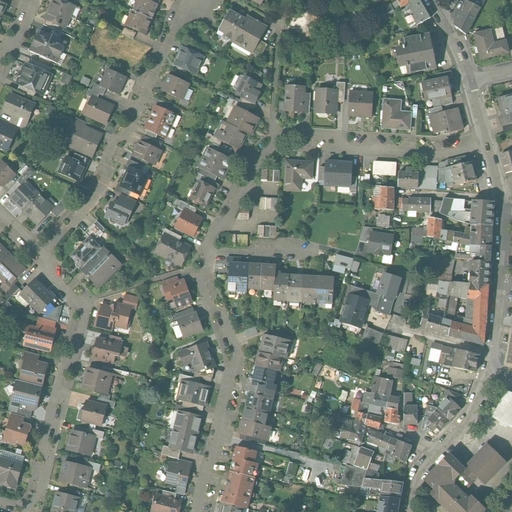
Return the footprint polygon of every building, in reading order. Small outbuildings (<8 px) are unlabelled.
[(61,0),(51,0),(49,7),(69,16),(73,5),(65,2),(61,0)] [(148,0),(136,0),(132,10),(151,18),(151,19),(158,4),(148,0)] [(419,0),(414,0),(410,2),(413,8),(411,9),(415,14),(411,16),(416,25),(429,18),(419,0)] [(447,0),(445,3),(452,9),(458,0),(447,0)] [(480,8),(467,1),(462,10),(475,17),(480,8)] [(398,2),(391,6),(393,11),(401,7),(398,2)] [(390,4),(384,7),(388,14),(393,11),(391,6),(390,4)] [(69,16),(49,7),(44,18),(45,18),(63,26),(64,27),(69,16)] [(384,7),(378,11),(381,17),(388,14),(384,7)] [(132,10),(129,9),(126,16),(127,19),(124,25),(139,31),(139,32),(144,35),(146,34),(147,31),(146,29),(147,27),(148,26),(151,20),(151,18),(132,10)] [(245,19),(229,10),(217,33),(232,42),(232,41),(245,19)] [(475,17),(462,10),(458,18),(471,25),(475,17)] [(265,28),(246,17),(245,19),(232,41),(252,52),(265,28)] [(63,26),(45,18),(42,24),(51,28),(60,32),(63,26)] [(471,25),(458,18),(454,26),(466,35),(471,25)] [(135,32),(124,27),(121,33),(133,39),(135,32)] [(48,33),(38,28),(33,39),(61,51),(65,41),(48,33)] [(60,32),(51,28),(48,33),(59,38),(61,32),(60,32)] [(502,28),(473,35),(480,61),(508,53),(502,28)] [(429,35),(401,40),(403,48),(395,50),(398,67),(406,65),(408,73),(435,68),(433,53),(432,54),(431,49),(432,49),(429,35)] [(61,51),(33,39),(28,50),(39,54),(50,59),(56,62),(61,51)] [(203,57),(181,47),(174,64),(196,74),(203,57)] [(50,59),(39,54),(36,60),(47,65),(50,59)] [(36,60),(30,57),(27,64),(47,73),(49,77),(53,68),(36,60)] [(27,64),(25,62),(16,82),(18,83),(20,84),(21,85),(28,89),(30,88),(35,91),(38,92),(43,83),(47,81),(49,77),(47,73),(27,64)] [(126,77),(107,69),(99,86),(105,89),(118,95),(126,77)] [(451,71),(438,74),(439,80),(447,78),(447,79),(452,78),(451,71)] [(71,76),(64,72),(61,80),(68,83),(71,76)] [(188,85),(168,76),(162,90),(182,99),(188,85)] [(261,85),(244,77),(235,94),(242,98),(252,103),(261,85)] [(439,80),(422,84),(425,101),(435,99),(435,100),(440,99),(451,97),(447,79),(447,78),(439,80)] [(21,85),(20,84),(18,83),(16,89),(32,97),(35,91),(30,88),(28,89),(21,85)] [(99,86),(94,83),(91,90),(99,94),(103,95),(105,89),(99,86)] [(345,83),(337,83),(336,91),(337,91),(336,95),(344,96),(345,83)] [(296,87),(294,86),(294,87),(286,87),(285,112),(303,113),(304,95),(304,88),(296,87)] [(91,90),(88,89),(86,95),(91,97),(96,99),(99,94),(91,90)] [(336,91),(317,90),(315,113),(316,114),(317,110),(334,111),(334,115),(335,115),(336,95),(337,91),(336,91)] [(372,94),(350,93),(349,116),(371,117),(372,94)] [(33,104),(9,94),(2,110),(12,114),(26,120),(33,104)] [(511,103),(510,95),(498,98),(502,112),(503,112),(504,116),(499,117),(501,126),(511,123),(511,103)] [(96,99),(91,97),(84,114),(105,124),(113,107),(96,99)] [(451,97),(440,99),(441,106),(453,103),(451,97)] [(252,103),(242,98),(239,103),(250,109),(253,110),(256,105),(252,103)] [(174,107),(158,100),(155,105),(172,113),(174,107)] [(239,103),(234,101),(231,106),(236,109),(247,115),(250,109),(239,103)] [(396,101),(384,101),(382,128),(410,130),(410,118),(411,113),(410,113),(395,112),(396,101)] [(155,105),(150,117),(171,127),(176,115),(172,113),(155,105)] [(441,106),(429,110),(430,116),(433,115),(443,112),(441,106)] [(443,112),(433,115),(438,133),(445,131),(445,134),(446,133),(447,134),(463,130),(457,108),(443,112)] [(247,115),(236,109),(228,124),(246,134),(248,135),(251,128),(253,128),(258,120),(247,115)] [(26,120),(12,114),(9,121),(17,125),(23,128),(26,120)] [(9,121),(0,118),(0,117),(0,124),(15,131),(17,125),(9,121)] [(171,127),(150,117),(144,129),(146,130),(157,135),(165,139),(171,127)] [(86,123),(76,119),(74,124),(76,125),(83,129),(86,123)] [(228,124),(225,123),(220,133),(218,131),(215,138),(222,141),(238,150),(246,134),(228,124)] [(15,131),(0,124),(0,146),(7,149),(15,131)] [(83,129),(76,125),(68,143),(91,154),(99,136),(83,129)] [(157,135),(146,130),(143,136),(154,140),(157,135)] [(215,138),(207,134),(204,139),(212,143),(219,147),(222,141),(215,138)] [(154,140),(143,136),(141,142),(154,148),(157,142),(154,140)] [(141,142),(139,141),(133,155),(148,162),(150,158),(156,161),(160,151),(154,148),(141,142)] [(219,147),(212,143),(210,149),(223,156),(226,150),(219,147)] [(210,149),(208,148),(203,158),(228,170),(233,161),(223,156),(210,149)] [(511,151),(500,155),(505,174),(511,171),(511,151)] [(87,159),(75,153),(73,159),(73,160),(84,165),(87,159)] [(73,159),(66,156),(63,163),(62,164),(65,165),(61,173),(79,181),(83,172),(81,171),(82,168),(83,168),(84,168),(85,166),(84,165),(73,160),(73,159)] [(228,170),(203,158),(198,167),(214,176),(223,180),(228,170)] [(465,158),(440,164),(438,167),(437,183),(447,181),(448,187),(476,181),(472,162),(465,158)] [(0,159),(0,184),(2,186),(14,174),(0,159)] [(143,166),(130,160),(127,168),(128,168),(129,168),(140,173),(143,166)] [(63,163),(60,161),(56,171),(61,173),(65,165),(62,164),(63,163)] [(313,163),(287,162),(285,191),(298,191),(299,178),(312,179),(313,163)] [(338,163),(326,162),(326,168),(325,182),(325,186),(337,187),(338,163)] [(352,164),(338,163),(337,187),(350,188),(351,178),(352,164)] [(391,164),(373,163),(373,175),(390,176),(391,164)] [(438,167),(419,166),(419,174),(418,189),(436,190),(437,183),(438,167)] [(140,173),(129,168),(128,168),(121,185),(121,186),(130,190),(135,193),(138,187),(142,189),(148,176),(140,173)] [(214,176),(200,169),(198,174),(204,177),(211,181),(214,176)] [(412,169),(406,169),(406,173),(399,173),(398,188),(418,189),(419,174),(412,174),(412,169)] [(25,171),(16,180),(20,185),(25,180),(26,180),(30,176),(25,171)] [(211,181),(204,177),(201,183),(208,186),(207,187),(214,190),(214,191),(216,192),(217,192),(220,186),(219,185),(211,181)] [(20,185),(8,197),(16,205),(19,202),(25,208),(36,197),(28,188),(31,185),(26,180),(25,180),(20,185)] [(201,183),(199,181),(194,191),(195,193),(191,200),(206,207),(214,191),(214,190),(207,187),(208,186),(201,183)] [(130,190),(121,186),(121,185),(119,184),(116,192),(121,194),(127,197),(130,190)] [(393,189),(381,188),(380,197),(380,210),(393,211),(393,189)] [(36,197),(25,208),(30,213),(27,216),(36,225),(50,211),(42,202),(45,200),(39,194),(36,197)] [(127,197),(121,194),(118,200),(133,207),(136,201),(127,197)] [(380,197),(373,196),(372,210),(380,210),(380,197)] [(64,197),(53,208),(50,211),(56,218),(71,203),(64,197)] [(429,199),(408,199),(408,211),(416,211),(416,213),(430,213),(430,199),(429,199)] [(455,200),(443,199),(443,202),(439,214),(456,221),(463,223),(465,213),(449,212),(452,202),(455,203),(455,200)] [(133,207),(118,200),(116,204),(111,202),(110,206),(109,205),(106,206),(104,210),(105,213),(106,213),(105,217),(109,219),(109,220),(110,223),(114,224),(116,223),(117,222),(118,223),(119,220),(125,222),(129,212),(131,212),(133,207)] [(197,210),(181,201),(177,208),(183,211),(183,210),(193,216),(197,210)] [(493,202),(472,201),(470,222),(467,222),(467,224),(470,225),(470,226),(491,227),(493,202)] [(249,208),(242,208),(236,219),(249,220),(249,208)] [(193,216),(183,210),(183,211),(175,227),(194,237),(202,220),(193,216)] [(385,217),(384,219),(378,218),(377,227),(383,228),(387,229),(389,228),(390,217),(385,217)] [(441,220),(429,218),(428,232),(424,232),(423,229),(412,229),(412,237),(428,238),(446,242),(447,232),(440,231),(441,220)] [(96,221),(93,224),(84,232),(89,237),(89,236),(93,240),(102,232),(101,232),(104,229),(96,221)] [(373,229),(363,227),(359,241),(365,243),(367,239),(370,239),(371,234),(372,235),(373,229)] [(465,235),(447,232),(446,242),(449,242),(457,244),(463,245),(470,246),(471,229),(466,228),(465,235)] [(181,237),(165,229),(162,235),(166,237),(166,236),(179,243),(181,237)] [(479,229),(471,229),(470,246),(483,246),(491,246),(491,234),(479,234),(479,229)] [(372,235),(371,234),(370,239),(368,252),(375,253),(375,255),(382,256),(383,254),(390,255),(393,238),(372,235)] [(75,248),(76,250),(69,256),(82,268),(102,249),(93,240),(89,236),(89,237),(83,243),(81,241),(79,241),(77,241),(76,243),(75,244),(74,246),(75,248)] [(179,243),(166,236),(166,237),(157,253),(179,264),(188,248),(179,243)] [(428,238),(412,237),(411,243),(412,243),(425,245),(425,242),(427,242),(428,238)] [(457,244),(449,242),(445,259),(454,260),(455,254),(457,244)] [(0,263),(9,254),(0,245),(0,263)] [(483,246),(470,246),(470,252),(471,252),(470,255),(470,261),(472,261),(490,263),(490,258),(493,259),(493,253),(491,253),(491,247),(483,246)] [(102,249),(82,268),(99,286),(119,266),(102,249)] [(9,254),(0,263),(0,278),(4,283),(0,286),(5,291),(6,292),(14,284),(16,281),(15,280),(25,270),(9,254)] [(454,260),(451,276),(451,283),(470,284),(472,261),(470,261),(470,255),(455,254),(454,260)] [(353,259),(337,255),(334,266),(350,270),(353,259)] [(445,259),(434,257),(433,263),(441,265),(439,274),(440,274),(439,281),(448,283),(451,283),(451,276),(454,260),(445,259)] [(490,263),(472,261),(470,284),(488,285),(490,263)] [(248,265),(230,264),(228,292),(246,293),(246,289),(248,265)] [(262,266),(248,265),(246,289),(260,290),(262,266)] [(276,267),(262,266),(260,290),(274,291),(275,274),(276,267)] [(280,276),(280,274),(275,274),(274,291),(274,300),(288,301),(289,277),(280,276)] [(400,280),(383,274),(377,294),(381,296),(394,300),(400,280)] [(303,278),(289,277),(288,301),(302,302),(303,278)] [(184,281),(178,284),(176,278),(161,283),(167,300),(173,298),(177,308),(192,303),(184,281)] [(317,279),(303,278),(302,302),(316,303),(317,279)] [(26,289),(20,294),(21,295),(30,304),(44,289),(35,279),(26,289)] [(334,280),(317,279),(316,303),(333,304),(334,280)] [(451,283),(448,283),(439,281),(437,293),(440,293),(440,294),(447,296),(447,298),(456,299),(467,300),(470,284),(451,283)] [(14,284),(6,292),(5,291),(2,295),(7,299),(12,294),(18,288),(14,284)] [(470,284),(467,300),(466,319),(485,325),(488,285),(470,284)] [(18,288),(12,294),(17,299),(21,295),(20,294),(26,289),(21,285),(18,288)] [(377,294),(351,286),(348,296),(367,302),(368,304),(376,312),(381,296),(377,294)] [(44,289),(30,304),(39,313),(54,298),(44,289)] [(137,299),(125,296),(122,307),(131,309),(135,310),(137,299)] [(367,302),(348,296),(340,322),(359,328),(360,327),(362,326),(363,323),(361,320),(365,309),(367,307),(368,304),(367,302)] [(456,299),(447,298),(443,321),(452,323),(456,299)] [(117,305),(111,309),(103,307),(98,326),(112,330),(113,325),(126,328),(131,309),(122,307),(117,305)] [(192,309),(175,315),(177,321),(194,314),(192,309)] [(194,314),(177,321),(184,337),(202,331),(196,314),(194,314)] [(56,322),(38,318),(36,324),(43,325),(42,330),(55,334),(56,328),(54,328),(56,322)] [(441,320),(429,318),(426,330),(438,334),(441,320)] [(464,327),(452,323),(448,336),(483,346),(485,325),(466,319),(465,319),(464,327)] [(443,321),(441,320),(438,334),(448,336),(452,323),(443,321)] [(55,334),(42,330),(43,325),(36,324),(35,329),(23,326),(21,333),(26,334),(23,345),(50,352),(55,334)] [(255,327),(244,332),(246,338),(258,334),(255,327)] [(383,335),(371,330),(368,337),(364,335),(362,339),(379,346),(383,335)] [(121,338),(109,335),(108,341),(120,344),(121,338)] [(287,360),(291,342),(264,335),(259,353),(282,359),(287,360)] [(401,339),(388,336),(385,348),(397,352),(401,339)] [(108,341),(96,338),(94,346),(93,346),(91,353),(93,353),(91,358),(98,359),(99,358),(105,360),(104,361),(113,363),(115,355),(119,356),(122,345),(120,344),(108,341)] [(407,341),(401,339),(397,352),(404,354),(407,341)] [(206,344),(180,353),(184,365),(192,362),(196,372),(205,369),(206,371),(213,369),(215,368),(210,355),(211,355),(209,350),(208,350),(206,344)] [(442,346),(432,344),(431,350),(441,352),(442,347),(442,346)] [(452,350),(442,347),(441,352),(440,354),(450,357),(452,350)] [(479,356),(455,350),(454,353),(457,354),(453,369),(475,374),(479,356)] [(38,355),(25,352),(23,360),(25,361),(25,360),(37,362),(38,355)] [(282,359),(259,353),(256,367),(277,372),(279,372),(282,359)] [(37,362),(25,360),(25,361),(20,381),(21,382),(41,387),(47,365),(37,362)] [(123,372),(103,367),(102,373),(111,375),(111,376),(121,378),(123,372)] [(277,372),(256,367),(253,380),(273,385),(277,372)] [(403,371),(392,369),(392,368),(390,368),(390,369),(389,369),(388,377),(402,380),(403,371)] [(102,373),(87,369),(82,388),(92,391),(92,393),(96,393),(97,392),(107,394),(111,376),(111,375),(102,373)] [(205,369),(196,372),(195,372),(194,378),(197,379),(211,383),(214,371),(213,369),(206,371),(205,369)] [(317,377),(305,374),(302,382),(314,385),(317,377)] [(194,378),(180,375),(178,382),(182,383),(183,382),(196,385),(197,379),(194,378)] [(393,382),(375,378),(372,394),(375,395),(390,398),(393,382)] [(273,385),(253,380),(251,387),(274,393),(275,391),(273,387),(273,385)] [(41,387),(21,382),(18,392),(17,391),(14,393),(12,403),(20,405),(27,407),(28,409),(32,410),(34,408),(37,397),(39,396),(41,387)] [(196,385),(183,382),(182,383),(181,390),(184,390),(181,400),(184,401),(204,406),(205,406),(209,388),(196,385)] [(274,393),(251,387),(249,394),(272,400),(274,393)] [(511,394),(506,391),(492,419),(505,425),(511,428),(511,394)] [(461,397),(449,392),(446,395),(449,399),(455,404),(461,397)] [(272,400),(249,394),(246,407),(269,413),(272,400)] [(390,398),(375,395),(373,406),(387,408),(390,398)] [(399,399),(390,398),(387,408),(397,410),(399,399)] [(115,403),(100,399),(98,405),(107,407),(114,409),(115,403)] [(455,404),(449,399),(438,410),(450,422),(461,411),(455,404)] [(204,406),(184,401),(182,407),(192,409),(202,412),(204,406)] [(98,405),(86,402),(83,412),(86,413),(84,422),(102,426),(107,407),(98,405)] [(27,407),(20,405),(17,415),(29,419),(32,410),(28,409),(27,407)] [(182,407),(176,405),(174,412),(178,413),(178,412),(191,415),(192,409),(182,407)] [(417,407),(409,407),(409,405),(404,405),(404,425),(417,425),(417,407)] [(266,427),(269,413),(246,407),(243,421),(266,427)] [(397,410),(387,408),(385,423),(397,425),(397,410)] [(430,418),(429,419),(430,422),(427,425),(428,426),(434,432),(437,429),(440,432),(450,422),(438,410),(434,414),(430,418)] [(191,415),(178,412),(178,413),(174,429),(176,430),(198,435),(202,418),(191,415)] [(367,415),(358,412),(357,416),(356,421),(366,423),(367,415)] [(17,415),(12,414),(10,420),(30,426),(32,420),(29,419),(17,415)] [(354,427),(344,424),(344,420),(329,414),(328,421),(343,425),(340,437),(345,438),(350,440),(354,427)] [(383,420),(367,415),(366,423),(365,426),(366,426),(382,430),(384,426),(381,426),(383,420)] [(430,418),(424,417),(421,430),(426,431),(428,426),(427,425),(430,422),(429,419),(430,418)] [(30,426),(10,420),(6,432),(8,433),(10,437),(9,442),(10,444),(14,445),(16,444),(24,446),(27,439),(25,438),(27,433),(28,433),(30,432),(31,428),(30,426)] [(266,427),(243,421),(239,434),(247,436),(267,441),(270,428),(266,427)] [(366,423),(356,421),(355,427),(354,427),(350,440),(361,443),(364,433),(366,426),(365,426),(366,423)] [(104,433),(89,429),(87,435),(95,437),(95,438),(103,440),(104,433)] [(198,435),(176,430),(173,441),(171,440),(169,448),(181,451),(193,454),(198,435)] [(87,435),(72,431),(67,451),(81,454),(83,450),(91,452),(95,438),(95,437),(87,435)] [(385,437),(377,433),(373,443),(372,444),(377,446),(376,450),(384,454),(391,439),(392,436),(386,434),(385,437)] [(267,441),(247,436),(245,441),(265,446),(267,441)] [(411,447),(391,439),(384,454),(406,462),(411,447)] [(478,456),(466,467),(466,468),(475,476),(478,479),(484,485),(485,485),(485,484),(505,463),(505,464),(506,463),(505,462),(505,463),(488,446),(487,445),(487,446),(478,456)] [(181,451),(169,448),(163,446),(161,455),(178,460),(181,451)] [(234,459),(254,464),(257,452),(236,447),(235,452),(233,459),(234,459)] [(361,449),(354,447),(352,453),(353,454),(359,455),(361,449)] [(374,454),(361,449),(359,455),(354,468),(366,471),(377,474),(380,467),(372,465),(371,466),(370,468),(368,467),(370,464),(374,454)] [(18,455),(2,450),(0,456),(0,458),(16,464),(18,455)] [(359,455),(353,454),(348,467),(354,468),(359,455)] [(480,504),(471,496),(469,499),(464,494),(454,485),(457,481),(455,479),(457,477),(464,469),(463,468),(449,456),(438,467),(439,467),(424,481),(429,485),(432,488),(435,491),(431,495),(449,511),(482,511),(485,509),(480,504)] [(16,464),(0,458),(0,484),(15,489),(22,466),(16,464)] [(254,464),(234,459),(233,463),(232,463),(231,469),(230,472),(255,479),(259,465),(254,464)] [(377,474),(366,471),(364,479),(378,481),(379,474),(384,476),(390,461),(384,459),(381,468),(380,467),(377,474)] [(191,463),(179,460),(177,466),(190,469),(191,463)] [(85,467),(64,462),(59,482),(86,488),(91,470),(91,469),(85,467)] [(101,465),(86,462),(85,467),(91,469),(91,470),(99,472),(101,465)] [(297,465),(289,463),(286,475),(294,478),(297,465)] [(177,466),(170,464),(166,482),(185,487),(190,469),(177,466)] [(348,467),(346,466),(341,486),(353,487),(355,477),(364,479),(366,471),(354,468),(348,467)] [(457,477),(455,479),(457,481),(454,485),(464,494),(478,479),(475,476),(466,468),(464,469),(457,477)] [(255,479),(230,472),(224,495),(249,501),(250,501),(255,479)] [(378,481),(364,479),(355,477),(353,487),(368,489),(368,495),(378,496),(378,494),(381,494),(380,498),(399,500),(400,493),(402,483),(378,481)] [(432,488),(429,485),(426,489),(431,495),(435,491),(432,488)] [(80,493),(66,490),(65,495),(64,496),(78,499),(80,493)] [(176,494),(163,491),(162,497),(175,500),(176,494)] [(65,495),(57,493),(53,511),(57,511),(74,511),(78,499),(64,496),(65,495)] [(162,497),(155,495),(155,497),(156,497),(154,505),(155,505),(152,511),(178,511),(181,502),(175,500),(162,497)] [(249,501),(224,495),(222,504),(243,509),(246,510),(249,501)] [(399,500),(380,498),(378,511),(397,511),(398,506),(399,500)]
